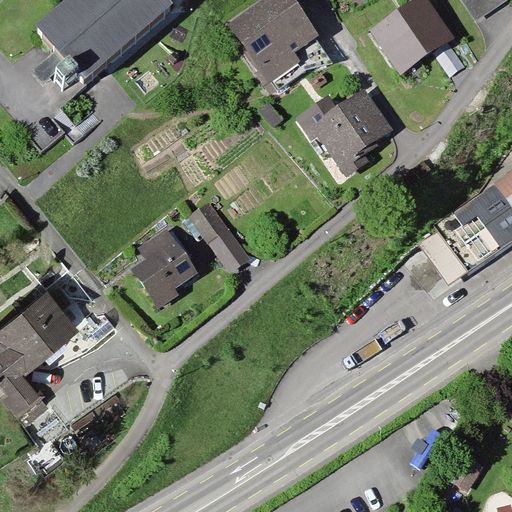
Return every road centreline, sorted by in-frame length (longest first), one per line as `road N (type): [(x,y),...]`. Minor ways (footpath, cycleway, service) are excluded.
road 1 (residential): [(511,35),(429,141),(159,370)]
road 2 (primary): [(183,511),(511,304)]
road 3 (residential): [(159,370),(0,170)]
road 4 (residential): [(61,511),(102,476),(150,412),(159,370)]
